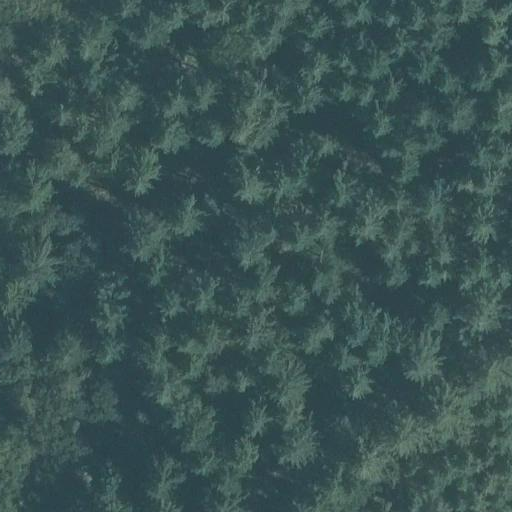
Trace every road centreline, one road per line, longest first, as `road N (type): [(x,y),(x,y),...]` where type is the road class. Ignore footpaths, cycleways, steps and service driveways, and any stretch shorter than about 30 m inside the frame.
road 1 (track): [(228,511),(511,298)]
road 2 (track): [(0,327),(69,511)]
